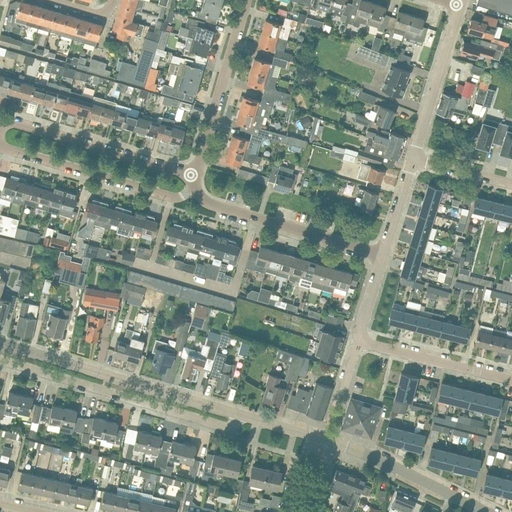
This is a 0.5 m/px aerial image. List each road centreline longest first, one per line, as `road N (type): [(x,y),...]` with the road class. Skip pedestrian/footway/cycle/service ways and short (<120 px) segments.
road 1 (residential): [(0,359),(226,426),(244,416)]
road 2 (residential): [(244,416),(0,343)]
road 3 (residential): [(382,255),(212,205),(193,188)]
road 4 (residential): [(0,147),(170,197),(193,188)]
road 5 (residential): [(187,176),(0,118)]
road 6 (residential): [(187,176),(199,162),(246,0)]
road 7 (residential): [(484,511),(326,441)]
road 8 (residential): [(459,6),(412,159)]
road 9 (residential): [(511,380),(358,341)]
